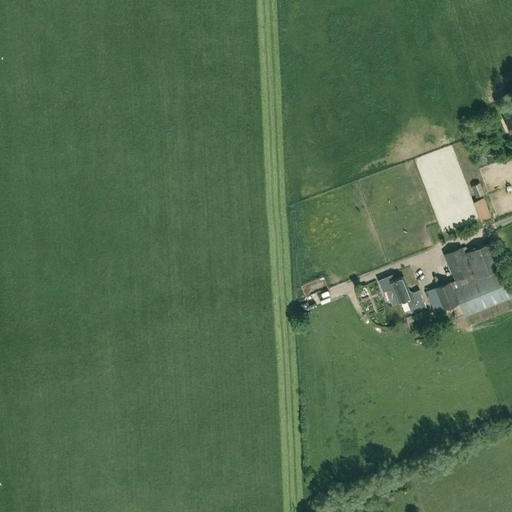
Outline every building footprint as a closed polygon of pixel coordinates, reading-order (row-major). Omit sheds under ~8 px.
[(485,194),(480,182),(471,185),(476,197),(485,194)] [(491,216),(484,197),(473,200),(481,220),(491,216)] [(451,281),(450,280),(435,286),(426,290),(434,311),(443,308),(444,308),(459,302),(464,316),(511,296),(511,291),(492,241),(466,252),(474,272),(473,273),(462,246),(444,253),(455,280),(451,281)] [(392,288),(386,290),(391,302),(392,304),(407,298),(412,311),(426,306),(419,289),(410,293),(403,276),(389,281),(392,288)] [(333,292),(344,288),(342,283),(331,288),(333,292)]
